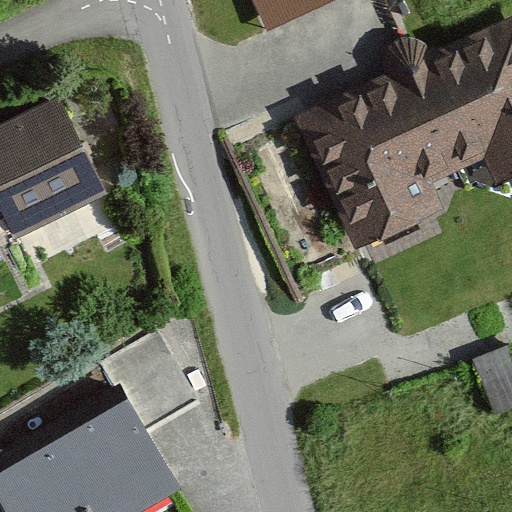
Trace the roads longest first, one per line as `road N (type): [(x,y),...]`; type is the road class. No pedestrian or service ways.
road 1 (residential): [(152,0),(292,511)]
road 2 (residential): [(0,58),(126,0)]
